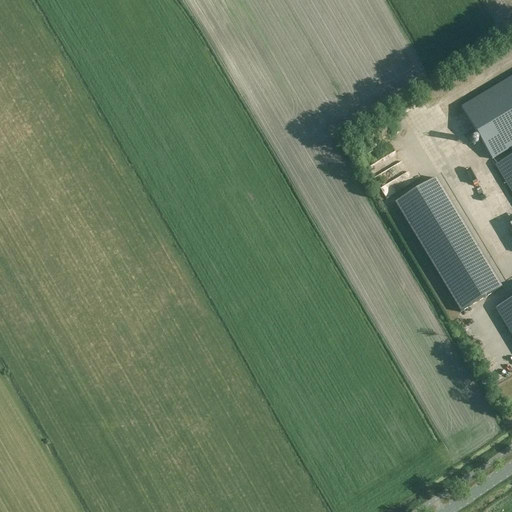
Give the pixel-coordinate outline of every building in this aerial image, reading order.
[(492,160),(511,147),(511,77),(461,108),(492,160)] [(424,108),(417,111),(420,117),(427,114),(424,108)] [(439,115),(444,126),(457,121),(452,109),(439,115)] [(453,140),(464,133),(461,129),(451,136),(453,140)] [(511,193),(511,155),(495,166),(511,193)] [(376,162),(367,169),(372,176),(381,168),(376,162)] [(461,312),(502,287),(436,177),(395,202),(461,312)] [(511,299),(496,309),(511,336),(511,299)]
